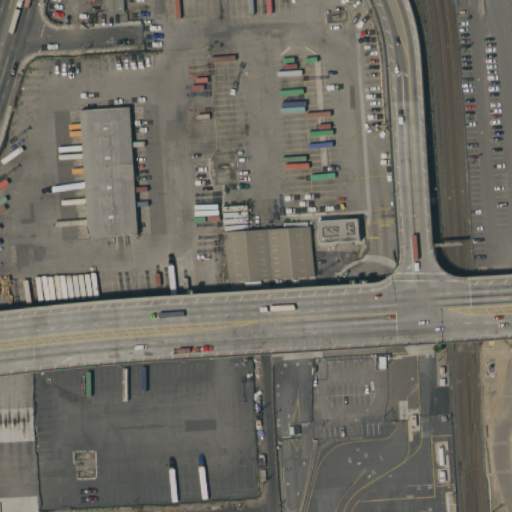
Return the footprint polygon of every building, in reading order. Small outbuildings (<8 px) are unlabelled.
[(122,0),(123,12),(105,13),(104,0),(122,0)] [(81,124),(80,110),(129,107),(130,121),(81,124)] [(137,235),(88,238),(81,124),(130,121),(137,235)] [(356,218),(357,218),(358,241),(357,241),(319,243),(318,218),(346,216),(346,219),(356,218)] [(312,276),(226,282),(223,232),(309,227),(312,276)]
